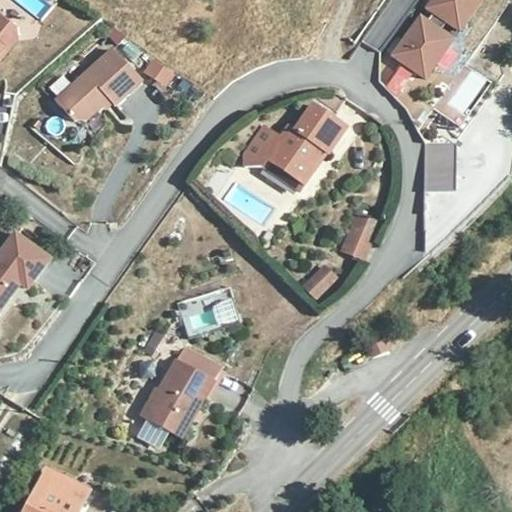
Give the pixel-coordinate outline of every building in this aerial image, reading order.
[(394,57),(427,81),(455,43),(442,34),(449,24),(462,33),(485,0),(435,0),(429,9),(435,13),(428,22),(423,18),(394,57)] [(0,54),(3,50),(7,53),(18,40),(15,26),(0,14),(0,54)] [(140,84),(112,50),(53,99),(70,121),(82,121),(105,101),(111,107),(140,84)] [(164,83),(170,75),(151,63),(144,74),(157,83),(164,83)] [(461,129),(491,82),(465,65),(434,112),(461,129)] [(396,96),(412,75),(400,66),(384,87),(396,96)] [(260,164),(299,189),(319,162),(325,162),(342,135),(310,111),(289,141),(281,134),(260,164)] [(426,191),(456,192),(457,145),(427,144),(426,191)] [(294,198),(299,189),(260,164),(254,171),(294,198)] [(356,213),(340,251),(364,261),(380,223),(356,213)] [(12,233),(0,248),(0,304),(17,284),(23,289),(46,259),(12,233)] [(335,280),(323,268),(303,288),(314,300),(335,280)] [(190,339),(240,324),(229,287),(178,302),(190,339)] [(177,442),(222,371),(185,348),(140,419),(177,442)] [(17,511),(77,511),(90,487),(50,468),(29,505),(22,502),(17,511)]
